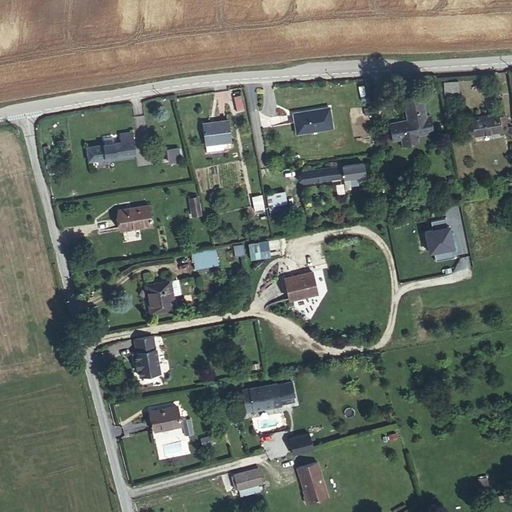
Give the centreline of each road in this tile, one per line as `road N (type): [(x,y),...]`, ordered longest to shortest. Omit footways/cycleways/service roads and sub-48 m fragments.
road 1 (unknown): [(82,331),(117,334),(271,314),(320,349),(363,346),(378,339),(394,305),(394,251),(356,223),(297,242)]
road 2 (unclassified): [(511,58),(170,87),(23,113)]
road 3 (unclassified): [(23,113),(127,511)]
